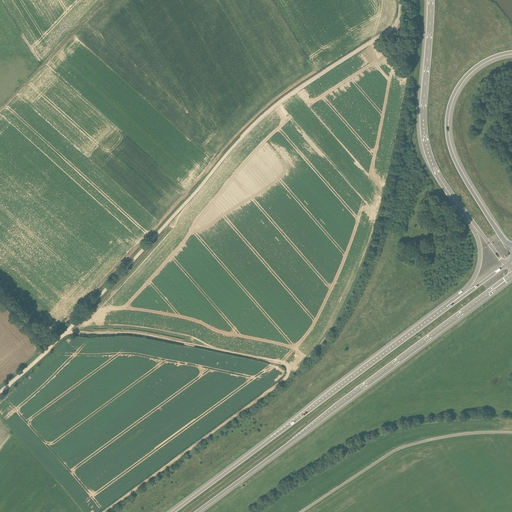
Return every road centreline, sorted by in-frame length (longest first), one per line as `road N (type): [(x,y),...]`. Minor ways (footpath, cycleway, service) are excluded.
road 1 (track): [(66,332),(141,334),(287,369),(104,511)]
road 2 (primary): [(413,333),(172,511)]
road 3 (motorway): [(511,252),(457,166),(446,125),(461,80),(511,53)]
road 4 (unclassified): [(300,511),(395,450),(511,432)]
road 5 (motorway): [(429,0),(422,135),(437,178),(464,216)]
road 6 (trunk): [(347,400),(511,278)]
road 7 (primary): [(197,511),(347,400)]
road 8 (unclassified): [(0,392),(52,344),(0,297)]
